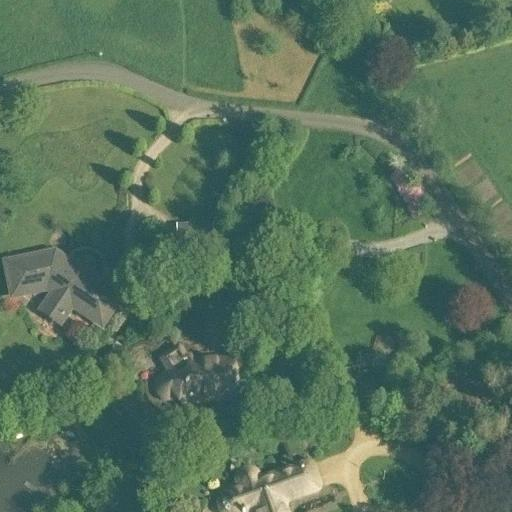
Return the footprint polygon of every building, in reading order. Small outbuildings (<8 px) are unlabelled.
[(213,228),(176,230),(177,261),(214,259),(213,228)] [(101,330),(120,302),(90,282),(99,269),(81,257),(72,269),(54,257),(5,267),(12,301),(47,293),(53,298),(41,316),(59,328),(71,310),(101,330)] [(197,402),(235,400),(233,366),(192,368),(189,362),(183,364),(177,355),(164,363),(173,377),(164,382),(183,411),(197,402)] [(358,385),(361,403),(376,401),(374,383),(358,385)] [(277,511),(275,507),(319,492),(310,467),(258,485),(253,472),(235,478),(240,492),(224,497),(228,511),(277,511)]
